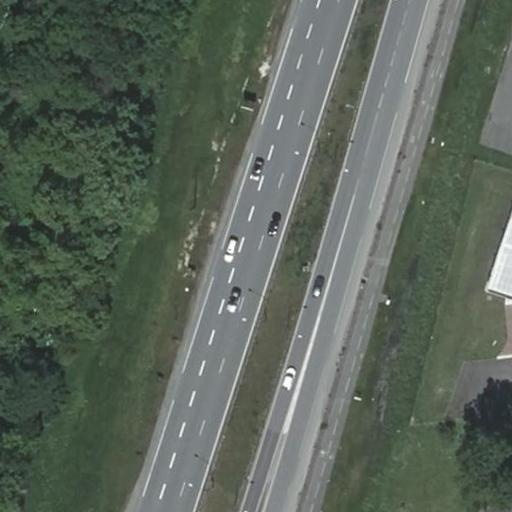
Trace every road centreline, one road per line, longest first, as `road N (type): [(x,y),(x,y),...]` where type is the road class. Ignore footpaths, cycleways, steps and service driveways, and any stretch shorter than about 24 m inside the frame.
road 1 (trunk): [(326,0),(165,511)]
road 2 (trunk): [(246,511),(381,98)]
road 3 (trunk): [(275,511),(381,98)]
